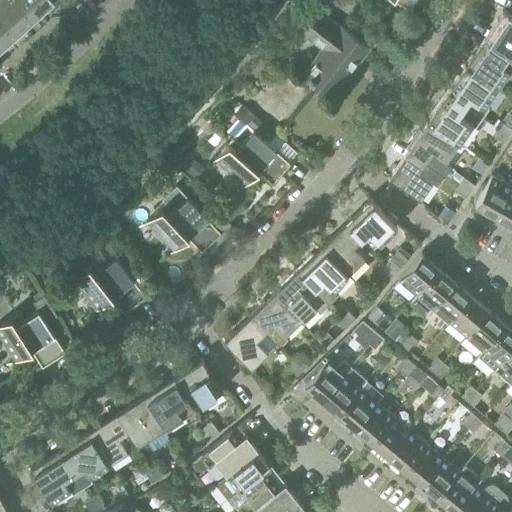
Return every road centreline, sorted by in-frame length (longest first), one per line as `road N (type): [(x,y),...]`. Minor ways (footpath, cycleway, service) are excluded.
road 1 (residential): [(0,430),(91,378),(280,230),(395,93),(454,0)]
road 2 (residential): [(0,111),(124,0)]
